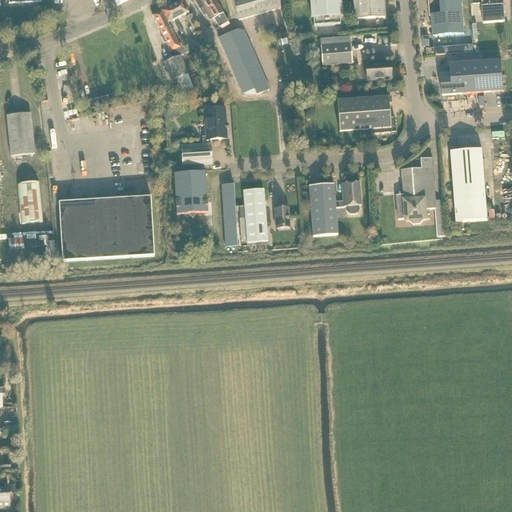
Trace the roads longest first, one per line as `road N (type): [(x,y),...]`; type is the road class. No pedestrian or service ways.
road 1 (unclassified): [(237,170),(384,158),(409,143),(415,126)]
road 2 (unclassified): [(0,47),(28,47),(142,0)]
road 3 (unclassified): [(415,126),(405,0)]
